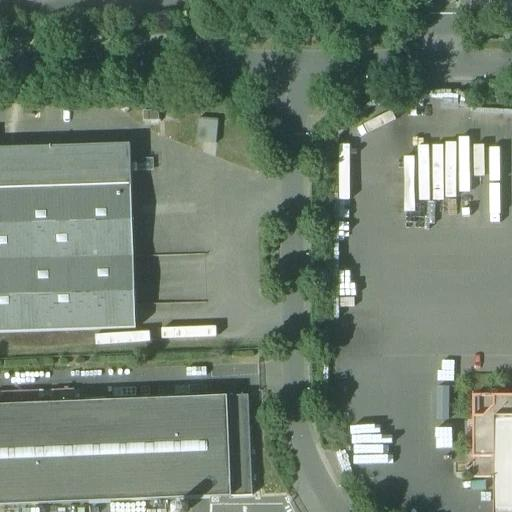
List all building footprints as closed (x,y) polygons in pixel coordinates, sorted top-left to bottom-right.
[(159,112),(143,113),(144,123),(159,123),(159,112)] [(198,139),(217,141),(219,121),(201,119),(198,139)] [(130,146),(0,150),(0,191),(132,187),(130,146)] [(132,187),(0,191),(0,334),(136,330),(132,187)] [(248,397),(227,398),(231,498),(252,497),(248,397)] [(511,397),(473,397),(473,479),(495,479),(495,418),(511,418),(511,397)] [(227,398),(0,407),(0,507),(231,498),(227,398)] [(511,511),(511,418),(495,418),(495,479),(494,511),(511,511)] [(456,427),(438,427),(437,463),(456,463),(456,427)]
